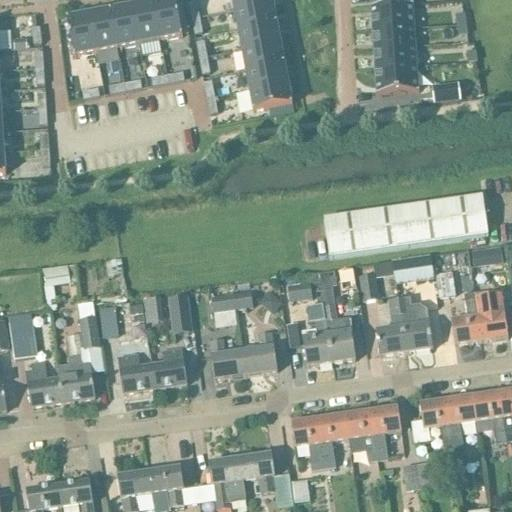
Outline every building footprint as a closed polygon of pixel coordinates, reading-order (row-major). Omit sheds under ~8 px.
[(272,0),(231,0),(234,14),(273,7),(272,0)] [(175,1),(153,6),(160,44),(183,40),(175,1)] [(197,4),(189,6),(192,22),(200,21),(197,4)] [(153,6),(132,10),(139,49),(160,44),(153,6)] [(273,7),(234,14),(238,34),(277,27),(273,7)] [(414,7),(370,10),(370,11),(371,11),(373,34),(414,31),(413,9),(414,9),(414,7)] [(132,10),(111,14),(118,53),(139,49),(132,10)] [(111,14),(89,18),(97,57),(118,53),(111,14)] [(464,17),(456,18),(457,29),(466,27),(464,17)] [(89,18),(67,22),(75,61),(97,57),(89,18)] [(200,21),(192,22),(195,38),(203,37),(200,21)] [(277,27),(238,34),(242,54),(281,47),(277,27)] [(466,27),(457,29),(459,39),(467,38),(466,27)] [(40,31),(32,32),(34,48),(42,47),(40,31)] [(414,31),(373,34),(374,53),(416,51),(414,31)] [(204,45),(196,46),(199,62),(207,61),(204,45)] [(281,47),(242,54),(246,74),(285,67),(281,47)] [(416,51),(374,53),(375,73),(417,70),(416,51)] [(475,54),(467,55),(468,66),(477,64),(475,54)] [(43,56),(35,56),(36,73),(44,72),(43,56)] [(207,61),(199,62),(202,78),(210,77),(207,61)] [(285,67),(246,74),(250,94),(289,87),(285,67)] [(417,70),(375,73),(377,97),(376,97),(376,98),(419,95),(419,94),(418,94),(417,70)] [(36,73),(37,89),(45,88),(44,72),(36,73)] [(183,76),(167,79),(169,87),(185,84),(183,76)] [(167,79),(151,82),(153,90),(169,87),(167,79)] [(141,84),(125,87),(126,95),(142,92),(141,84)] [(212,85),(204,86),(207,102),(215,101),(212,85)] [(125,87),(109,90),(110,98),(126,95),(125,87)] [(289,87),(250,94),(254,115),(293,108),(289,87)] [(458,87),(433,90),(434,106),(460,103),(458,87)] [(98,92),(82,95),(84,104),(100,100),(98,92)] [(46,96),(37,97),(38,113),(47,113),(46,96)] [(215,101),(207,102),(210,118),(218,117),(215,101)] [(38,113),(39,130),(48,129),(47,113),(38,113)] [(48,137),(40,138),(41,154),(50,154),(48,137)] [(41,154),(42,170),(51,170),(50,154),(41,154)] [(488,239),(482,199),(324,222),(330,262),(488,239)] [(474,252),(476,269),(505,266),(504,250),(474,252)] [(396,288),(435,283),(431,259),(392,264),(396,288)] [(43,272),(45,290),(77,286),(75,268),(43,272)] [(331,290),(334,285),(333,276),(320,277),(322,291),(331,290)] [(452,276),(435,279),(439,302),(456,300),(452,276)] [(288,291),(288,293),(290,306),(313,303),(312,296),(322,294),(320,277),(299,279),(300,289),(288,291)] [(376,278),(359,281),(362,306),(380,304),(376,278)] [(260,306),(273,318),(283,307),(269,295),(260,306)] [(484,295),(475,296),(482,345),(508,341),(505,317),(504,317),(501,299),(485,301),(484,295)] [(235,299),(234,299),(236,314),(254,311),(251,296),(235,299)] [(468,322),(452,324),(455,349),(482,345),(475,296),(465,298),(468,322)] [(234,299),(212,302),(214,317),(236,314),(234,299)] [(146,302),(148,325),(162,325),(160,301),(146,302)] [(409,301),(399,303),(401,318),(411,316),(410,310),(409,301)] [(187,302),(171,305),(175,337),(191,335),(187,302)] [(399,303),(388,304),(389,305),(390,319),(401,318),(399,303)] [(93,306),(78,308),(80,324),(96,322),(93,306)] [(143,308),(130,310),(131,318),(144,316),(143,308)] [(411,316),(401,318),(406,356),(407,356),(433,352),(430,326),(429,326),(427,314),(420,308),(410,310),(411,316)] [(335,309),(324,311),(326,324),(326,326),(337,324),(335,309)] [(102,311),(104,339),(120,338),(118,310),(102,311)] [(378,333),(377,333),(380,359),(381,359),(406,356),(401,318),(390,319),(392,331),(378,333)] [(80,324),(79,324),(84,353),(100,350),(96,322),(80,324)] [(337,324),(326,326),(328,338),(332,367),(356,363),(352,335),(350,322),(339,324),(337,324)] [(326,324),(315,325),(316,333),(317,339),(328,338),(326,326),(326,324)] [(5,325),(0,325),(0,355),(9,354),(5,325)] [(33,325),(8,328),(13,364),(38,360),(33,325)] [(316,333),(303,335),(304,341),(304,342),(308,370),(332,367),(328,338),(317,339),(316,333)] [(261,353),(244,356),(247,379),(278,375),(275,350),(273,350),(271,336),(259,338),(261,353)] [(213,345),(215,360),(213,360),(216,384),(247,379),(244,356),(226,358),(224,343),(213,345)] [(71,369),(58,370),(60,382),(63,406),(95,402),(92,376),(104,374),(101,351),(100,350),(84,353),(81,353),(82,359),(70,361),(71,369)] [(156,392),(153,369),(140,371),(138,351),(124,353),(125,361),(119,362),(124,397),(156,392)] [(165,367),(153,369),(156,392),(188,388),(183,353),(163,356),(165,367)] [(32,375),(27,376),(31,411),(63,406),(60,382),(47,384),(45,365),(31,367),(32,375)] [(0,375),(0,415),(8,415),(5,390),(3,391),(0,375)] [(511,394),(500,396),(504,422),(511,420),(511,394)] [(500,396),(473,400),(477,426),(479,436),(495,434),(497,447),(508,446),(504,422),(500,396)] [(473,400),(446,404),(453,454),(464,452),(460,428),(477,426),(473,400)] [(422,408),(423,424),(411,426),(415,447),(430,445),(429,432),(440,431),(444,455),(453,454),(446,404),(422,408)] [(399,412),(372,415),(379,465),(388,463),(385,438),(402,436),(399,412)] [(372,415),(346,419),(349,444),(365,441),(368,467),(379,465),(372,415)] [(346,419),(319,423),(326,473),(336,471),(332,446),(349,444),(346,419)] [(296,451),(309,449),(311,462),(310,462),(312,475),(326,473),(319,423),(293,427),(296,451)] [(273,458),(241,463),(244,485),(260,483),(262,498),(277,495),(274,480),(276,480),(273,458)] [(241,463),(209,468),(213,490),(214,490),(217,511),(232,511),(232,506),(247,504),(244,485),(241,463)] [(432,466),(417,469),(421,493),(437,491),(432,466)] [(416,468),(415,469),(403,470),(407,495),(421,493),(417,469),(416,468)] [(182,472),(150,477),(153,499),(169,497),(171,511),(184,509),(183,494),(185,494),(182,472)] [(121,504),(125,503),(125,511),(139,511),(138,501),(153,499),(150,477),(119,481),(121,504)] [(90,485),(59,489),(61,511),(62,511),(81,509),(81,511),(93,511),(92,507),(93,507),(90,485)] [(29,511),(61,511),(59,489),(27,494),(29,511)]
